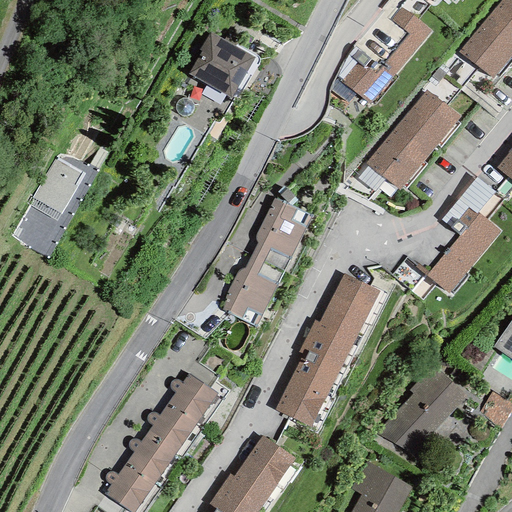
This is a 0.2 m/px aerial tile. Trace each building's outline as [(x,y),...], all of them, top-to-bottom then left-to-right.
[(511,0),(501,0),(458,51),(492,78),(511,54),(511,0)] [(355,93),(370,104),(431,32),(401,7),(391,20),(407,34),(375,73),(366,66),(371,60),(355,45),(346,57),(334,77),(337,79),(355,93)] [(201,52),(188,75),(230,99),(254,58),(209,32),(199,51),(201,52)] [(347,102),(355,93),(337,79),(334,83),(330,90),(347,102)] [(427,90),(365,162),(369,166),(385,179),(399,190),(459,116),(427,90)] [(181,99),(178,101),(175,106),(175,110),(177,114),(181,116),(187,116),(191,113),(193,109),(193,104),(190,100),(187,98),(181,99)] [(511,148),(497,168),(511,180),(511,148)] [(32,198),(60,214),(84,174),(56,158),(32,198)] [(375,192),(385,179),(369,166),(358,179),(375,192)] [(477,213),(494,192),(476,178),(441,220),(450,227),(468,208),(476,214),(477,213)] [(257,242),(251,254),(283,271),(312,216),(273,198),(257,231),(256,233),(255,236),(255,240),(257,242)] [(426,275),(448,294),(500,231),(477,213),(476,214),(468,208),(450,227),(459,236),(428,273),(426,275)] [(224,303),(222,310),(256,327),(283,271),(251,254),(243,269),(240,270),(237,272),(231,285),(227,293),(224,303)] [(415,267),(426,275),(428,273),(418,264),(415,267)] [(310,427),(379,292),(343,274),(319,323),(314,320),(298,352),(303,354),(275,410),(310,427)] [(511,319),(493,347),(511,360),(511,319)] [(479,369),(493,351),(475,338),(461,356),(479,369)] [(412,394),(375,434),(411,457),(466,397),(434,366),(409,391),(412,394)] [(169,386),(170,389),(175,393),(167,403),(196,424),(217,393),(188,374),(182,382),(180,381),(178,380),(176,379),(173,380),(171,382),(169,384),(169,386)] [(500,430),(511,410),(511,403),(492,393),(480,413),(500,430)] [(147,420),(147,422),(152,426),(146,434),(174,456),(196,424),(167,403),(159,416),(158,414),(156,413),(153,413),(150,413),(147,415),(146,418),(147,420)] [(128,447),(129,449),(133,453),(125,464),(154,484),(174,456),(146,434),(140,442),(139,440),(137,439),(134,438),(131,439),(129,441),(127,444),(128,447)] [(256,511),(294,459),(262,436),(234,477),(229,474),(210,504),(213,507),(209,511),(256,511)] [(361,494),(350,511),(396,511),(411,487),(366,462),(350,488),(361,494)] [(128,511),(134,511),(154,484),(125,464),(117,475),(115,472),(111,471),(107,473),(105,476),(104,479),(106,482),(110,485),(104,494),(128,511)]
